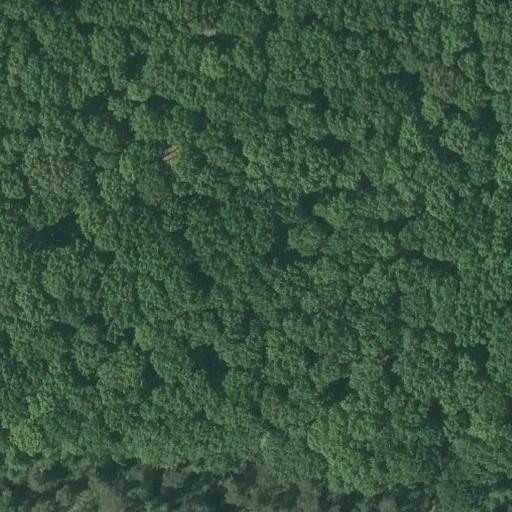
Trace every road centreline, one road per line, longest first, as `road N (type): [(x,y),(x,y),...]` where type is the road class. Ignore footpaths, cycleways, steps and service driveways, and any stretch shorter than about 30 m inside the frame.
road 1 (track): [(0,435),(497,442)]
road 2 (track): [(230,0),(0,400)]
